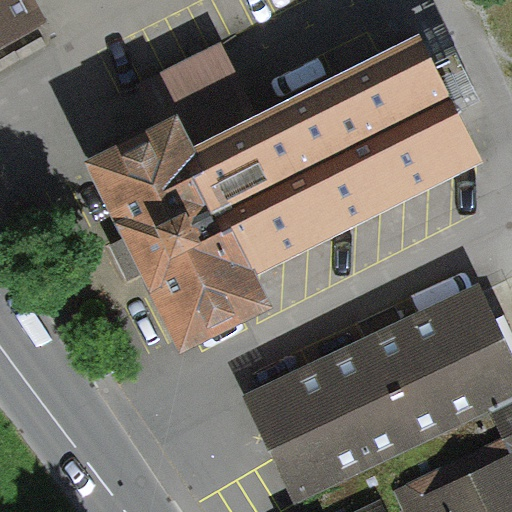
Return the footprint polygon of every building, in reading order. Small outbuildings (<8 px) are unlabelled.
[(0,0),(0,70),(52,42),(28,0),(0,0)] [(195,168),(268,132),(232,57),(145,97),(166,142),(179,135),(195,168)] [(83,183),(180,377),(275,330),(258,295),(482,184),(419,58),(268,132),(195,168),(179,135),(166,142),(83,183)] [(511,360),(481,293),(244,402),(299,511),(302,511),(382,473),(511,410),(511,360)] [(511,511),(511,410),(382,473),(401,511),(511,511)] [(401,511),(382,473),(302,511),(401,511)]
